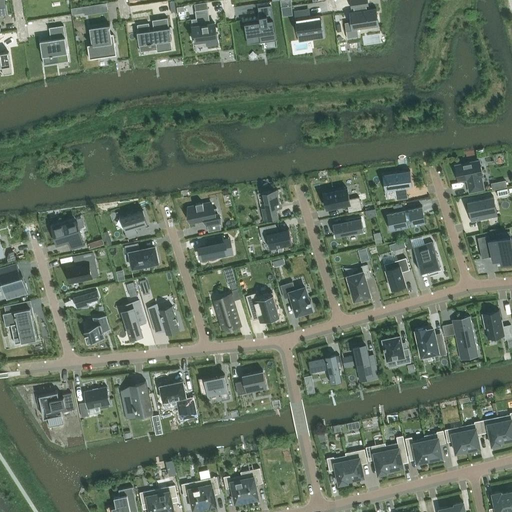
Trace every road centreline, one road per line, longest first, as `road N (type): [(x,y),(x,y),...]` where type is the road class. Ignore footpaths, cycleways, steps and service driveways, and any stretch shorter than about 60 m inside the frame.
road 1 (residential): [(318,509),(281,340)]
road 2 (residential): [(318,509),(472,472)]
road 3 (residential): [(69,363),(206,347)]
road 4 (residential): [(167,216),(206,347)]
road 5 (residential): [(338,323),(469,285)]
road 6 (residential): [(32,235),(69,363)]
road 7 (residential): [(301,197),(338,323)]
